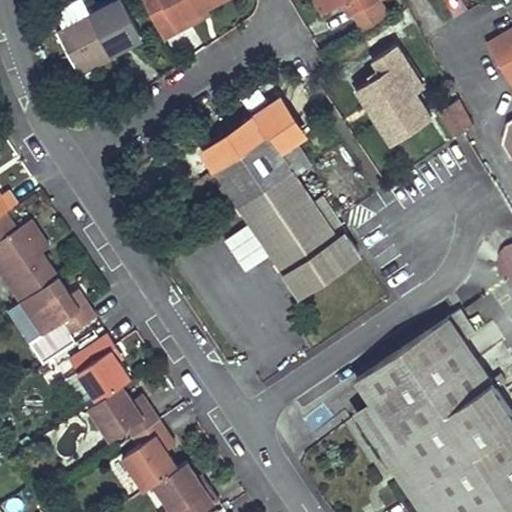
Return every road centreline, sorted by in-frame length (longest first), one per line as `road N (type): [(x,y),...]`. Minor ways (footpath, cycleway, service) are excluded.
road 1 (residential): [(73,161),(304,511)]
road 2 (residential): [(272,29),(73,161)]
road 3 (residential): [(4,0),(36,104),(73,161)]
